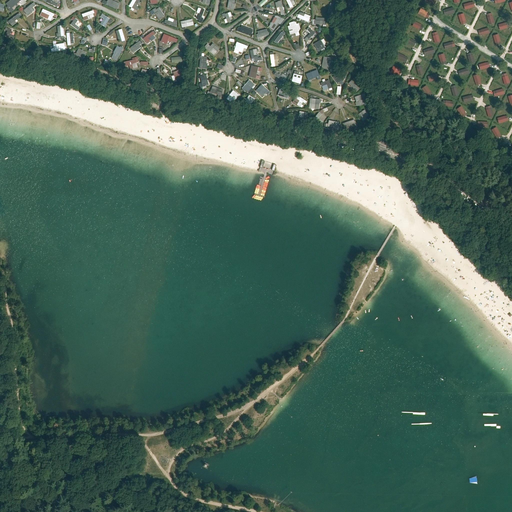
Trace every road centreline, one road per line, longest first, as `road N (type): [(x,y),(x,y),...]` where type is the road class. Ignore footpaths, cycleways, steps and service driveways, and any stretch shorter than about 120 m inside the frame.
road 1 (unclassified): [(0,48),(384,153)]
road 2 (unclassified): [(384,153),(385,104),(350,42),(351,0)]
road 3 (unclassified): [(384,153),(448,182),(511,229)]
